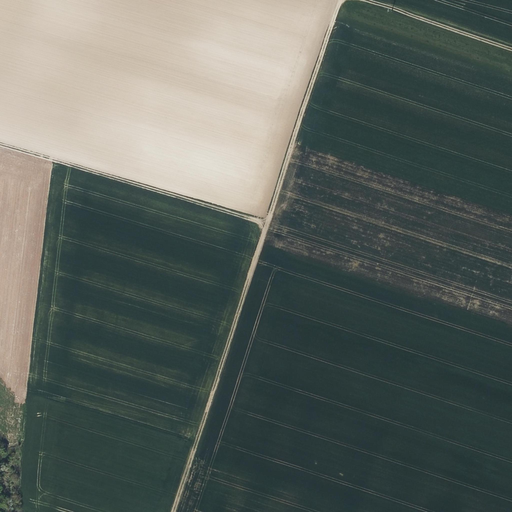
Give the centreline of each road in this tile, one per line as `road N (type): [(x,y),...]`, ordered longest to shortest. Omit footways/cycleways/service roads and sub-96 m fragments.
road 1 (track): [(173,511),(340,0)]
road 2 (track): [(266,225),(0,145)]
road 3 (track): [(511,46),(364,0)]
